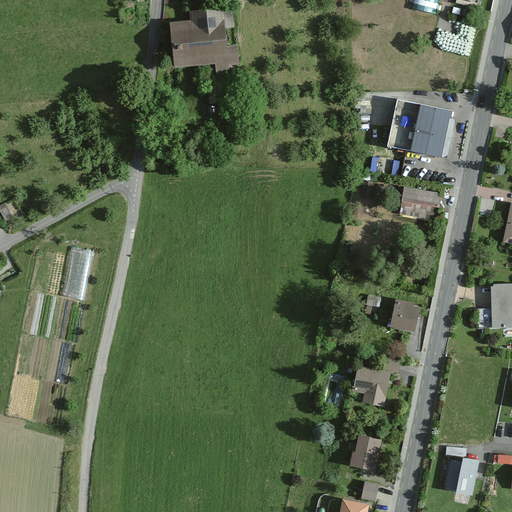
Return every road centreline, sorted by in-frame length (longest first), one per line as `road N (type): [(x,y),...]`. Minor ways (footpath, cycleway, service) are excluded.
road 1 (secondary): [(507,0),(402,511)]
road 2 (residential): [(83,511),(95,391),(139,182)]
road 3 (residential): [(139,182),(156,0)]
road 4 (residential): [(0,247),(112,188),(139,182)]
